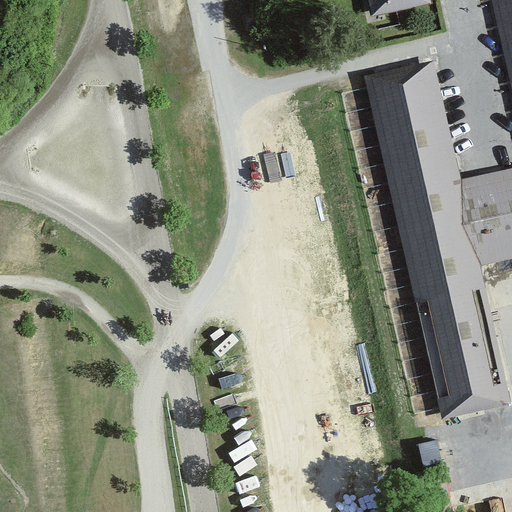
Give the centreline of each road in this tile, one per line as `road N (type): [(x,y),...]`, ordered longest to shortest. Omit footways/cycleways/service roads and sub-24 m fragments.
road 1 (track): [(349,69),(429,425),(452,434),(511,420)]
road 2 (track): [(172,511),(149,358),(57,289),(0,289)]
road 3 (unclassified): [(107,0),(166,293)]
road 4 (unclassified): [(166,293),(202,511)]
road 5 (unclassified): [(0,187),(104,232),(166,293)]
road 6 (unclassified): [(0,148),(33,130),(79,66),(106,0)]
